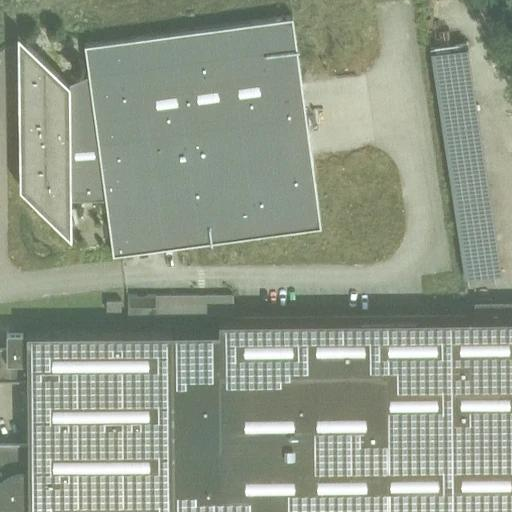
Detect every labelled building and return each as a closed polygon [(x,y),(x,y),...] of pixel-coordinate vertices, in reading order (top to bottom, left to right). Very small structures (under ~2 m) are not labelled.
[(18,30),(19,111),(20,185),(72,236),(71,196),(105,196),(113,252),(321,224),(293,14),(85,42),(89,73),(70,81),(18,30)] [(233,293),(128,294),(128,317),(155,317),(155,315),(233,313),(233,293)] [(511,511),(511,298),(475,299),(475,315),(219,318),(219,328),(221,328),(221,368),(405,367),(406,409),(389,409),(389,436),(174,439),(27,440),(0,440),(0,511),(511,511)] [(106,298),(106,309),(121,309),(121,298),(106,298)] [(27,436),(27,440),(174,439),(389,436),(389,409),(406,409),(405,367),(221,368),(221,328),(219,328),(7,330),(7,345),(0,345),(0,379),(26,379),(26,383),(27,383),(28,436),(27,436)]
